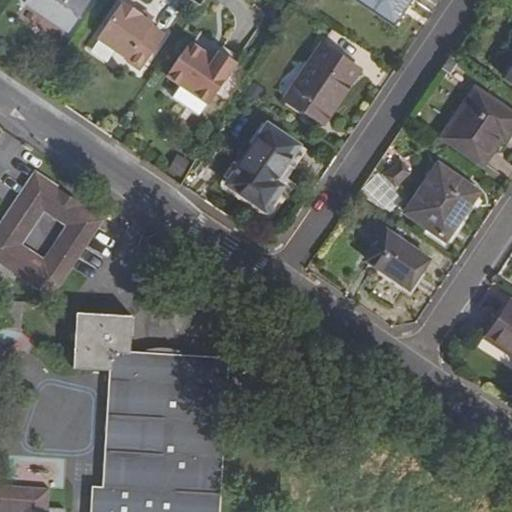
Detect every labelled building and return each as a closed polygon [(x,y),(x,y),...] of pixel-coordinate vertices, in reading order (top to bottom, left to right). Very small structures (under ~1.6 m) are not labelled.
[(69,35),(90,4),(84,0),(27,0),(24,4),(69,35)] [(360,0),(360,1),(397,26),(415,0),(360,0)] [(139,16),(141,13),(124,3),(98,40),(127,59),(126,62),(140,71),(164,37),(151,28),(153,25),(151,23),(139,16)] [(139,16),(151,23),(154,18),(142,11),(141,13),(139,16)] [(349,78),(357,66),(325,44),(289,99),(326,124),(354,82),(349,78)] [(191,45),(169,77),(209,105),(239,64),(226,55),(220,63),(191,45)] [(464,67),(452,59),(445,69),(457,77),(464,67)] [(349,78),(354,82),(362,70),(357,66),(349,78)] [(511,117),(476,93),(444,140),(484,168),(487,163),(491,165),(511,134),(511,117)] [(270,126),(231,185),(270,211),(285,189),(277,183),(301,147),(270,126)] [(309,152),(301,147),(277,183),(285,189),(309,152)] [(176,153),(168,169),(180,176),(189,160),(176,153)] [(0,259),(2,261),(17,239),(40,206),(55,183),(34,168),(0,216),(0,259)] [(446,242),(467,211),(479,194),(442,168),(406,221),(422,231),(424,228),(446,242)] [(64,223),(80,200),(55,183),(40,206),(64,223)] [(27,278),(49,293),(102,215),(80,200),(64,223),(42,256),(27,278)] [(424,228),(422,231),(448,249),(472,215),(467,211),(446,242),(424,228)] [(388,232),(368,261),(410,289),(430,261),(388,232)] [(17,239),(2,261),(27,278),(42,256),(17,239)] [(0,325),(23,328),(25,301),(0,299),(0,325)] [(511,307),(494,334),(511,347),(511,307)] [(131,319),(76,316),(73,369),(108,372),(102,489),(92,488),(90,511),(220,511),(229,359),(130,354),(131,319)] [(340,511),(510,511),(387,437),(340,511)] [(0,508),(19,510),(19,484),(0,482),(0,508)] [(19,484),(19,510),(18,511),(44,511),(45,487),(19,484)]
